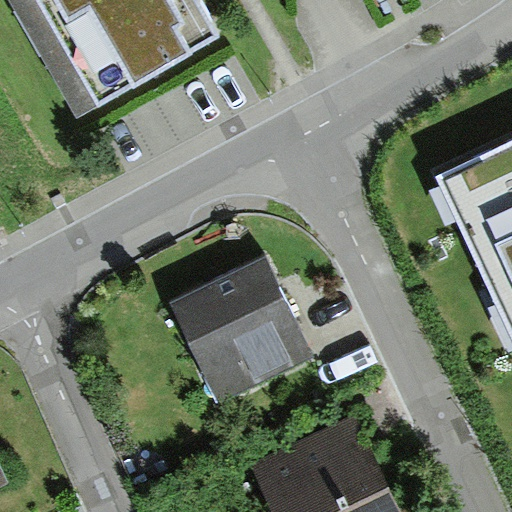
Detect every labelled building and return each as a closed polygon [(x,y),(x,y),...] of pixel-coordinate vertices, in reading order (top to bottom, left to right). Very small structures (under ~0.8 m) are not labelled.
[(188,0),(0,0),(0,5),(59,109),(204,27),(188,0)] [(511,86),(443,120),(511,261),(511,86)] [(265,252),(166,302),(219,407),(318,357),(265,252)] [(400,511),(349,411),(249,461),(275,511),(400,511)] [(0,489),(12,484),(0,459),(0,489)]
